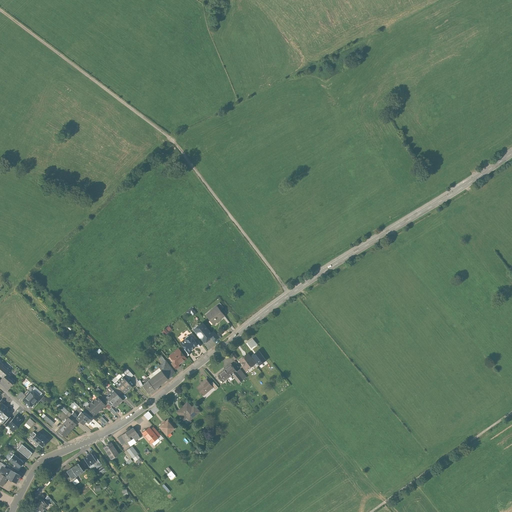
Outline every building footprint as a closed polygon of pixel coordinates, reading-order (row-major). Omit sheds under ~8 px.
[(216,306),(205,315),(213,324),(224,316),(220,311),(216,306)] [(210,337),(212,335),(210,332),(202,322),(193,329),(203,342),(205,341),(206,341),(207,340),(207,339),(210,337)] [(213,330),(210,332),(212,335),(210,337),(213,342),(219,337),(216,334),(213,330)] [(195,341),(192,338),(191,338),(190,335),(188,336),(187,336),(185,338),(185,339),(181,342),(186,348),(189,352),(197,345),(198,345),(195,341)] [(253,339),(247,343),(251,348),(257,344),(253,339)] [(174,361),(178,366),(178,365),(186,359),(178,349),(170,356),(174,361)] [(258,351),(252,355),(253,356),(251,358),(255,363),(257,366),(265,360),(258,351)] [(248,354),(239,360),(247,370),(255,363),(251,358),(248,354)] [(162,370),(168,378),(175,373),(163,357),(159,359),(163,364),(160,367),(162,370)] [(3,364),(1,363),(0,364),(0,376),(2,378),(6,373),(9,370),(8,369),(7,370),(2,366),(3,364)] [(231,365),(218,375),(224,382),(232,376),(231,375),(233,374),(236,372),(231,365)] [(162,370),(160,367),(148,376),(150,379),(162,370)] [(240,369),(236,372),(233,374),(234,375),(233,376),(239,383),(246,377),(240,369)] [(150,379),(143,385),(149,394),(168,379),(168,378),(162,370),(150,379)] [(9,388),(13,382),(8,378),(10,376),(6,373),(2,378),(0,380),(9,388)] [(119,374),(115,377),(127,390),(131,387),(127,383),(120,376),(119,374)] [(123,374),(120,376),(127,383),(128,382),(128,381),(129,380),(123,374)] [(115,377),(112,381),(117,387),(121,390),(124,394),(127,390),(115,377)] [(206,380),(198,388),(204,395),(213,387),(210,384),(206,380)] [(35,388),(32,391),(39,396),(41,394),(41,393),(35,388)] [(32,391),(31,390),(23,400),(31,407),(35,402),(39,397),(39,396),(32,391)] [(109,394),(118,404),(122,400),(116,394),(113,391),(109,394)] [(39,397),(35,402),(37,404),(40,401),(42,398),(43,396),(41,394),(39,396),(39,397)] [(113,404),(115,407),(118,404),(109,394),(106,397),(108,400),(113,404)] [(93,400),(101,409),(103,408),(105,408),(105,406),(97,396),(93,400)] [(89,404),(97,413),(99,411),(101,411),(101,409),(93,400),(89,404)] [(95,415),(97,413),(89,404),(85,407),(93,416),(95,416),(95,415)] [(188,404),(177,413),(183,419),(186,417),(189,421),(199,412),(193,406),(191,408),(188,404)] [(12,412),(7,408),(0,415),(0,419),(2,422),(3,422),(9,415),(12,412)] [(148,412),(144,416),(148,421),(152,417),(148,412)] [(83,414),(81,413),(76,419),(83,425),(85,422),(88,424),(91,421),(85,416),(86,415),(84,413),(83,414)] [(43,414),(41,417),(52,426),(54,423),(51,420),(53,418),(47,414),(45,416),(43,414)] [(11,417),(9,415),(3,422),(2,422),(5,424),(10,419),(11,417)] [(22,422),(16,416),(12,421),(7,426),(7,427),(13,432),(22,422)] [(75,424),(67,418),(63,423),(70,430),(71,429),(75,424)] [(34,423),(30,419),(25,424),(29,429),(34,423)] [(168,420),(159,427),(161,429),(167,436),(176,428),(170,421),(168,420)] [(70,430),(63,423),(57,430),(64,437),(70,430)] [(139,437),(133,428),(125,433),(129,438),(130,440),(133,438),(134,440),(139,437)] [(143,432),(142,433),(151,442),(157,437),(151,430),(149,428),(146,430),(145,430),(143,431),(143,432)] [(153,428),(151,430),(157,437),(159,435),(153,428)] [(129,438),(125,433),(117,438),(122,446),(130,440),(129,438)] [(40,436),(37,434),(32,439),(40,446),(43,447),(48,441),(45,438),(47,437),(43,434),(42,435),(41,434),(40,436)] [(163,438),(159,435),(157,437),(151,442),(154,446),(163,438)] [(22,445),(26,448),(28,446),(22,440),(20,442),(22,445)] [(117,455),(110,444),(104,448),(111,459),(117,455)] [(22,445),(18,450),(28,458),(32,453),(26,448),(22,445)] [(142,461),(132,448),(125,454),(130,460),(132,458),(132,459),(134,458),(138,464),(142,461)] [(24,462),(14,454),(9,460),(19,468),(24,462)] [(92,456),(91,454),(84,459),(89,466),(93,463),(99,472),(104,469),(94,455),(92,456)] [(83,471),(78,463),(66,471),(71,478),(83,471)] [(8,468),(8,469),(0,464),(0,473),(8,478),(16,483),(21,475),(8,468)] [(171,470),(166,474),(171,479),(176,475),(171,470)] [(44,502),(42,499),(36,505),(37,507),(41,511),(45,509),(48,506),(44,502)]
